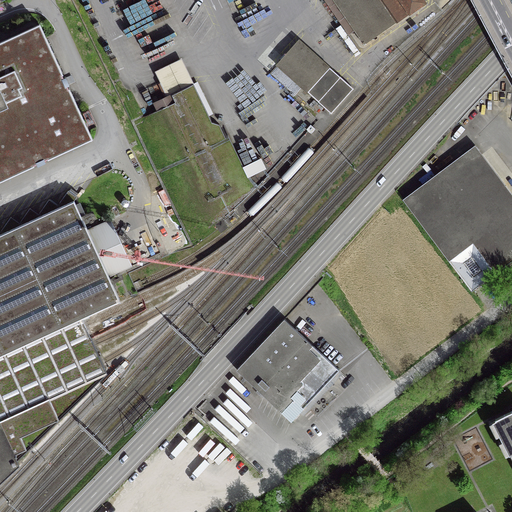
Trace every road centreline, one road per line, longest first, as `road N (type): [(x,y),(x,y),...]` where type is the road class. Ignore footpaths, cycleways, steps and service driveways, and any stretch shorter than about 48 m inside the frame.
road 1 (secondary): [(511,47),(76,511)]
road 2 (residential): [(263,489),(511,298)]
